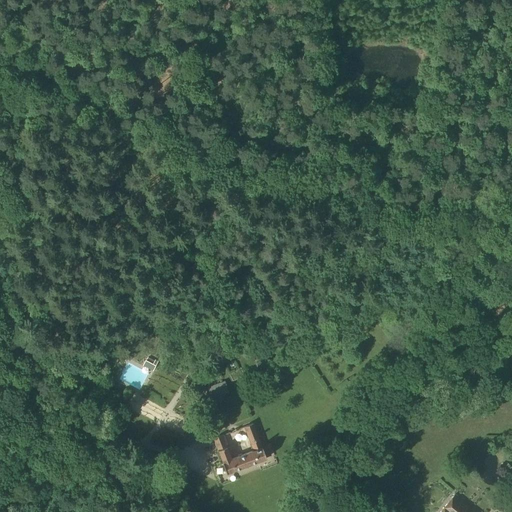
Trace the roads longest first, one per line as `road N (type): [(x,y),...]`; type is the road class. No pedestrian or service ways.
road 1 (track): [(450,207),(335,202),(295,190),(10,64)]
road 2 (track): [(0,422),(183,456)]
